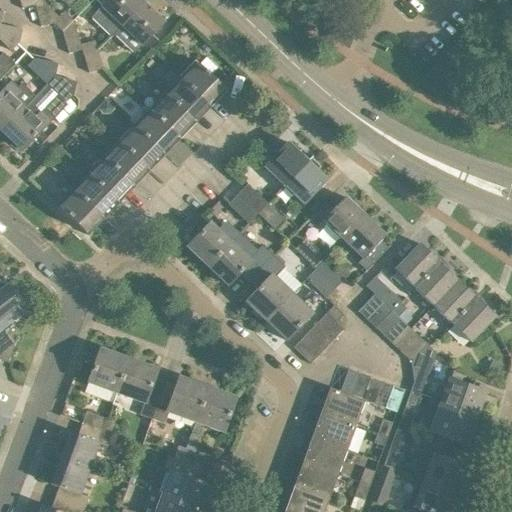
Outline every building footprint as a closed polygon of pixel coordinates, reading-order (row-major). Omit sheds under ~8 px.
[(39,0),(19,0),(22,10),(35,7),(40,1),(39,0)] [(110,39),(121,28),(143,5),(141,3),(141,1),(140,0),(109,0),(90,20),(110,39)] [(62,33),(73,22),(64,13),(59,18),(40,1),(35,7),(41,28),(54,24),(62,33)] [(143,5),(121,28),(141,48),(164,24),(153,15),(154,12),(148,7),(145,7),(143,5)] [(69,55),(82,51),(80,46),(73,22),(62,33),(69,55)] [(0,41),(11,52),(19,44),(22,31),(0,26),(0,25),(0,41)] [(89,74),(103,70),(95,42),(80,46),(82,51),(89,74)] [(0,56),(0,80),(14,65),(2,54),(0,56)] [(58,65),(34,60),(27,68),(47,86),(55,78),(58,65)] [(179,79),(206,105),(222,89),(220,86),(210,76),(195,62),(179,79)] [(217,69),(210,76),(220,86),(227,78),(217,69)] [(47,86),(66,104),(74,95),(77,83),(55,78),(47,86)] [(164,94),(192,120),(206,105),(179,79),(164,94)] [(0,130),(2,133),(25,109),(24,109),(35,98),(21,85),(17,89),(11,83),(0,94),(0,130)] [(149,110),(176,136),(192,120),(164,94),(149,110)] [(25,109),(2,133),(21,152),(47,125),(48,125),(52,122),(40,111),(44,107),(35,98),(24,109),(25,109)] [(106,103),(98,111),(103,115),(110,115),(114,110),(106,103)] [(134,127),(161,152),(176,136),(149,110),(134,127)] [(119,142),(146,168),(161,152),(134,127),(119,142)] [(103,159),(131,186),(146,168),(119,142),(103,159)] [(263,168),(283,188),(311,159),(302,150),(298,154),(287,143),(263,168)] [(88,175),(116,202),(131,186),(103,159),(88,175)] [(311,159),(283,188),(303,208),(328,182),(318,172),(321,169),(311,159)] [(73,191),(101,218),(116,202),(88,175),(73,191)] [(247,186),(238,196),(258,215),(267,205),(247,186)] [(101,218),(73,191),(57,208),(85,235),(101,218)] [(248,226),(258,215),(238,196),(227,206),(248,226)] [(342,242),(366,217),(345,198),(322,222),(342,242)] [(274,231),(283,221),(267,205),(258,215),(274,231)] [(387,250),(380,243),(386,237),(366,217),(342,242),(361,260),(357,264),(366,272),(387,250)] [(187,248),(208,268),(230,244),(210,225),(187,248)] [(295,251),(315,270),(316,270),(324,260),(304,241),(295,251)] [(248,284),(273,257),(262,246),(248,261),(230,244),(208,268),(228,287),(240,276),(248,284)] [(414,290),(439,263),(435,260),(437,258),(433,254),(431,256),(420,245),(394,271),(414,290)] [(245,303),(266,323),(293,294),(276,278),(285,268),(273,257),(248,284),(256,292),(245,303)] [(336,289),(344,281),(345,280),(324,260),(316,270),(336,289)] [(439,263),(414,290),(432,308),(457,281),(447,271),(449,270),(444,265),(443,267),(439,263)] [(306,281),(326,300),(336,289),(316,270),(315,270),(306,281)] [(432,308),(451,326),(476,299),(472,296),(474,294),(470,290),(468,292),(457,281),(432,308)] [(7,285),(0,290),(0,360),(8,363),(19,333),(13,324),(28,312),(7,285)] [(314,314),(293,294),(266,323),(286,343),(314,314)] [(383,304),(374,296),(358,313),(366,321),(383,304)] [(476,299),(451,326),(470,344),(496,318),(484,307),(486,305),(482,301),(480,303),(476,299)] [(391,312),(383,304),(366,321),(375,329),(391,312)] [(333,306),(333,307),(326,314),(337,324),(344,316),(333,306)] [(396,313),(404,321),(411,314),(402,306),(396,313)] [(391,312),(375,329),(384,338),(400,320),(391,312)] [(337,324),(326,314),(318,323),(335,339),(344,331),(337,324)] [(400,320),(384,338),(392,346),(409,329),(400,320)] [(310,331),(327,348),(335,339),(318,323),(310,331)] [(409,329),(392,346),(401,354),(417,337),(409,329)] [(301,340),(319,357),(327,348),(310,331),(301,340)] [(417,337),(401,354),(409,362),(426,345),(417,337)] [(311,365),(319,357),(301,340),(293,349),(311,365)] [(426,345),(409,362),(413,385),(409,396),(419,400),(436,355),(426,345)] [(85,394),(108,402),(111,392),(117,394),(128,361),(100,350),(85,394)] [(128,361),(117,394),(144,404),(140,416),(151,420),(165,383),(154,379),(157,371),(128,361)] [(485,373),(497,379),(502,369),(491,363),(485,373)] [(348,371),(340,393),(351,397),(359,375),(348,371)] [(359,375),(351,397),(362,401),(370,379),(359,375)] [(165,383),(151,420),(164,425),(168,413),(195,423),(207,389),(179,378),(176,387),(165,383)] [(362,401),(364,402),(373,406),(382,383),(370,379),(362,401)] [(437,406),(475,420),(485,394),(447,380),(437,406)] [(382,383),(373,406),(385,410),(393,387),(382,383)] [(393,387),(385,410),(396,414),(404,391),(393,387)] [(236,399),(207,389),(195,423),(224,433),(236,399)] [(364,402),(362,401),(351,397),(340,393),(329,389),(322,409),(320,408),(318,413),(355,427),(364,402)] [(107,421),(117,394),(111,392),(108,402),(102,418),(107,421)] [(406,435),(419,400),(409,396),(396,432),(406,435)] [(475,420),(437,406),(428,432),(430,433),(426,443),(450,451),(454,442),(465,446),(475,420)] [(86,413),(82,425),(111,435),(115,423),(107,421),(102,418),(86,413)] [(311,433),(309,438),(346,452),(355,427),(318,413),(318,414),(320,415),(313,434),(311,433)] [(387,439),(392,424),(382,420),(376,435),(387,439)] [(60,460),(90,470),(99,446),(107,449),(112,435),(111,435),(82,425),(77,436),(70,434),(60,460)] [(384,447),(387,439),(376,435),(373,443),(384,447)] [(302,457),(300,462),(338,476),(346,452),(309,438),(311,439),(304,458),(302,457)] [(422,453),(431,456),(422,481),(457,494),(466,468),(447,461),(450,451),(426,443),(422,453)] [(174,458),(202,469),(208,454),(187,446),(186,450),(178,447),(174,458)] [(383,467),(394,471),(400,452),(389,448),(383,467)] [(168,472),(160,496),(196,509),(204,485),(188,479),(192,468),(202,471),(202,469),(174,458),(168,456),(163,470),(168,472)] [(59,489),(54,500),(84,511),(88,498),(81,496),(90,470),(60,460),(51,486),(59,489)] [(338,476),(300,462),(300,463),(302,464),(295,483),(293,482),(291,487),(329,500),(338,476)] [(383,467),(376,486),(370,503),(383,508),(396,472),(393,472),(394,471),(383,467)] [(369,488),(374,473),(364,469),(359,484),(369,488)] [(409,511),(450,511),(457,494),(422,481),(422,482),(416,480),(405,510),(409,511)] [(369,488),(359,484),(353,499),(363,502),(369,488)] [(282,511),(284,511),(324,511),(329,500),(291,487),(293,488),(287,507),(284,506),(282,511)] [(119,511),(194,511),(196,509),(160,496),(153,511),(128,511),(121,509),(119,511)] [(83,511),(84,511),(54,500),(49,511),(47,511),(43,510),(42,511),(83,511)]
